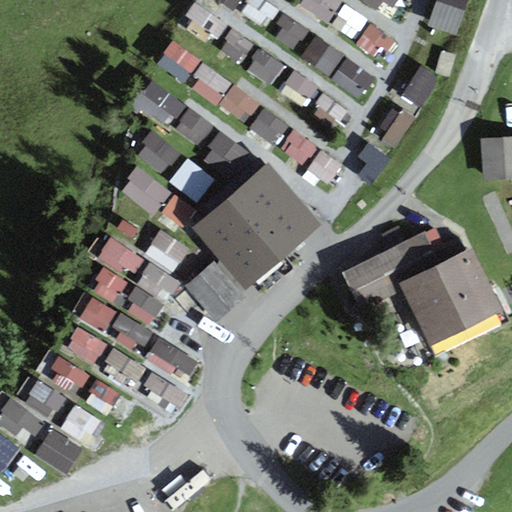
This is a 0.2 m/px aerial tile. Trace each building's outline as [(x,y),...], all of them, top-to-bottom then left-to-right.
[(217,0),(234,12),(242,0),(217,0)] [(246,0),(242,5),(260,23),(272,10),(262,0),(246,0)] [(328,23),(342,0),(302,0),(300,4),(328,23)] [(363,0),(382,14),(392,0),(363,0)] [(192,5),(184,29),(215,39),(223,15),(192,5)] [(285,18),(275,35),(296,46),(305,29),(285,18)] [(371,22),(357,41),(380,59),(394,40),(371,22)] [(240,62),(252,43),(232,29),(219,48),(240,62)] [(315,35),(300,60),(330,78),(345,53),(315,35)] [(174,41),(162,63),(189,78),(201,57),(174,41)] [(246,69),(274,82),(283,62),(256,49),(246,69)] [(360,102),(377,77),(346,56),(330,81),(360,102)] [(220,103),(232,79),(203,64),(191,88),(220,103)] [(405,98),(425,107),(439,74),(419,66),(405,98)] [(295,69),(286,82),(310,99),(319,86),(295,69)] [(151,81),(136,102),(199,145),(214,123),(151,81)] [(235,83),(220,104),(245,122),(260,102),(235,83)] [(325,93),(311,112),(333,129),(347,109),(325,93)] [(266,107),(251,125),(273,144),(289,126),(266,107)] [(401,107),(383,137),(398,146),(416,116),(401,107)] [(294,129),(280,149),(329,182),(343,163),(294,129)] [(153,132),(136,155),(164,175),(181,151),(153,132)] [(232,179),(250,152),(221,132),(203,159),(232,179)] [(511,175),(511,137),(485,140),(488,177),(511,175)] [(374,146),(355,172),(372,185),(391,158),(374,146)] [(137,167),(120,191),(155,216),(172,192),(137,167)] [(245,271),(309,216),(270,171),(206,225),(245,271)] [(186,228),(195,205),(169,195),(160,218),(186,228)] [(155,233),(145,261),(179,273),(188,245),(155,233)] [(434,251),(425,233),(345,272),(361,306),(409,283),(412,289),(415,295),(410,298),(423,323),(427,321),(433,332),(492,304),(460,238),(434,251)] [(98,262),(137,279),(146,259),(108,241),(98,262)] [(164,305),(178,284),(149,264),(134,284),(164,305)] [(217,315),(239,296),(213,265),(190,285),(217,315)] [(92,296),(118,306),(128,281),(102,271),(92,296)] [(137,291),(125,314),(152,328),(164,305),(137,291)] [(89,301),(78,323),(103,335),(114,313),(89,301)] [(112,339),(143,354),(153,333),(122,318),(112,339)] [(73,330),(64,354),(98,367),(106,343),(73,330)] [(155,342),(145,364),(173,376),(176,370),(193,378),(200,363),(155,342)] [(94,371),(167,416),(181,394),(109,349),(94,371)] [(60,362),(50,381),(80,396),(90,378),(60,362)] [(32,381),(18,402),(49,421),(63,400),(32,381)] [(99,383),(83,403),(105,420),(120,400),(99,383)] [(0,411),(0,425),(33,443),(44,423),(5,402),(0,411)] [(121,429),(146,436),(152,413),(127,406),(121,429)] [(90,451),(104,426),(73,410),(59,435),(90,451)] [(50,434),(34,461),(67,480),(82,452),(50,434)] [(0,464),(3,466),(13,448),(0,440),(0,464)]
